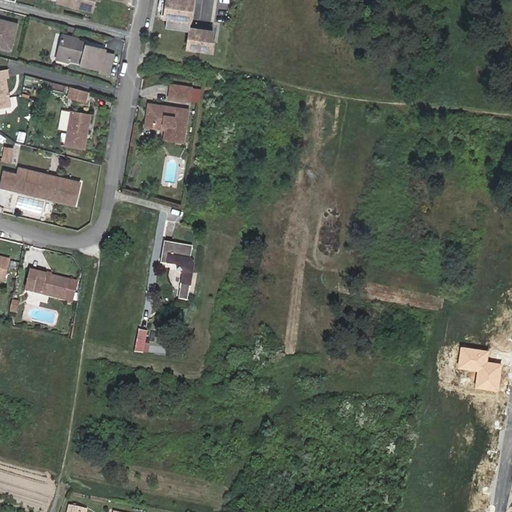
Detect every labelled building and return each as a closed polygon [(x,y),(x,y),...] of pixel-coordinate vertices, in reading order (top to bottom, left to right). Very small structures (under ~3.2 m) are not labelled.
[(56,0),(56,2),(92,11),(94,0),(56,0)] [(198,2),(198,0),(173,0),(174,2),(171,2),(169,16),(172,16),(170,30),(194,33),(192,48),(203,49),(202,52),(217,54),(218,46),(216,46),(217,32),(194,29),(195,23),(193,23),(196,1),(198,2)] [(0,41),(4,47),(12,49),(18,23),(0,19),(0,41)] [(78,40),(64,36),(59,56),(70,59),(72,61),(82,63),(81,66),(101,71),(100,74),(109,76),(114,55),(106,53),(106,50),(81,44),(78,40)] [(8,71),(0,71),(0,108),(9,108),(6,79),(9,79),(8,71)] [(35,96),(36,87),(30,87),(31,76),(25,75),(23,95),(35,96)] [(69,98),(86,103),(89,93),(82,91),(72,88),(69,98)] [(182,93),(162,91),(161,104),(181,106),(182,93)] [(146,131),(148,112),(140,111),(138,130),(146,131)] [(180,116),(148,112),(146,131),(160,133),(159,136),(158,146),(176,148),(180,116)] [(91,117),(72,113),(65,147),(84,151),(91,117)] [(18,131),(16,141),(23,143),(25,133),(18,131)] [(3,146),(1,161),(11,162),(13,147),(3,146)] [(19,170),(18,176),(47,183),(49,177),(19,170)] [(0,188),(75,206),(79,191),(55,185),(54,187),(47,185),(47,183),(18,176),(3,173),(0,186),(0,188)] [(49,177),(47,183),(55,185),(56,178),(49,177)] [(55,185),(79,191),(80,184),(56,178),(55,185)] [(157,258),(172,261),(178,271),(174,294),(183,296),(189,261),(186,257),(189,242),(161,237),(157,258)] [(0,272),(6,274),(9,260),(0,257),(0,272)] [(24,289),(63,299),(67,280),(29,270),(24,289)] [(16,313),(18,300),(11,299),(9,312),(16,313)] [(135,323),(130,348),(140,349),(145,326),(135,323)] [(490,350),(462,346),(458,368),(478,371),(476,387),(498,391),(502,364),(488,362),(490,350)] [(80,511),(82,504),(69,501),(66,511),(80,511)]
